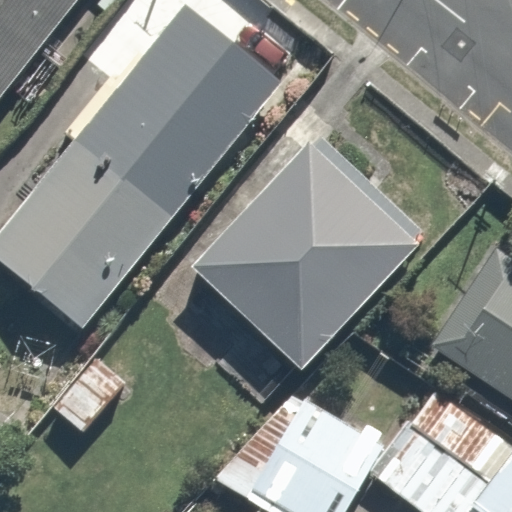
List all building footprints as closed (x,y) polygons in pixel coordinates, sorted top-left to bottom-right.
[(0,0),(0,89),(28,57),(41,69),(95,8),(85,0),(0,0)] [(0,281),(57,331),(84,299),(98,311),(145,256),(275,107),(175,20),(0,220),(0,281)] [(290,387),(295,382),(301,375),(426,233),(312,132),(289,112),(220,191),(242,210),(180,281),(238,332),(208,367),(264,417),(290,387)] [(511,261),(450,358),(511,397),(511,261)] [(265,511),(273,511),(275,509),(279,511),(339,511),(380,441),(290,390),(255,452),(236,441),(213,482),(245,500),(253,505),(265,511)] [(369,479),(418,511),(511,511),(511,450),(426,393),(387,451),(369,479)] [(50,511),(3,486),(0,490),(0,511),(50,511)]
